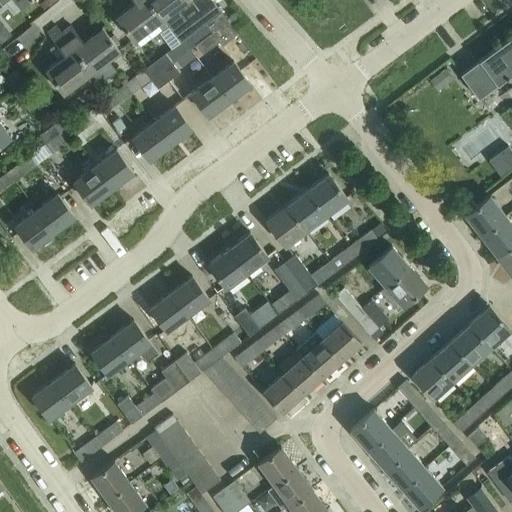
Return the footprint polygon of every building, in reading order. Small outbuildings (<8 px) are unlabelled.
[(168,27),(146,0),(133,0),(134,1),(116,15),(134,39),(156,22),(163,31),(168,27)] [(146,0),(168,27),(173,33),(179,41),(183,39),(194,31),(177,7),(185,0),(146,0)] [(327,0),(337,9),(345,0),(327,0)] [(79,22),(95,13),(89,3),(73,12),(79,22)] [(221,43),(231,37),(218,17),(209,24),(221,43)] [(190,48),(212,32),(205,23),(194,31),(183,39),(190,48)] [(3,24),(0,26),(0,42),(11,34),(3,24)] [(82,40),(70,24),(61,31),(90,71),(91,70),(97,79),(100,82),(116,70),(107,58),(119,49),(113,42),(101,26),(82,40)] [(59,58),(45,68),(57,84),(64,91),(85,75),(91,83),(97,79),(91,70),(90,71),(61,31),(56,25),(47,31),(55,42),(50,46),(59,58)] [(511,33),(459,72),(477,96),(506,75),(511,83),(511,33)] [(181,66),(196,55),(190,48),(183,39),(179,41),(154,60),(168,79),(179,71),(173,62),(176,60),(181,66)] [(149,93),(168,79),(154,60),(125,82),(132,92),(143,84),(149,93)] [(228,98),(250,82),(233,60),(211,76),(228,98)] [(445,68),(429,80),(436,90),(452,78),(445,68)] [(207,115),(228,98),(211,76),(190,92),(207,115)] [(102,114),(102,113),(132,92),(125,82),(95,104),(102,114)] [(24,83),(13,91),(18,98),(20,96),(26,104),(34,98),(24,83)] [(170,142),(191,127),(179,110),(174,103),(153,120),(170,142)] [(102,114),(95,104),(66,126),(73,136),(94,120),(100,129),(109,122),(102,113),(102,114)] [(148,158),(170,142),(153,120),(132,136),(148,158)] [(0,142),(9,136),(0,123),(0,142)] [(44,158),(52,152),(73,136),(66,126),(62,129),(63,130),(45,143),(37,149),(44,158)] [(511,164),(511,152),(506,145),(489,157),(500,172),(511,164)] [(111,187),(132,171),(120,154),(115,148),(94,164),(111,187)] [(14,181),(15,180),(44,158),(37,149),(7,172),(14,181)] [(90,202),(111,187),(94,164),(73,180),(78,186),(90,202)] [(0,191),(5,188),(14,181),(7,172),(0,176),(0,191)] [(326,213),(330,209),(346,197),(328,172),(307,188),(326,213)] [(305,228),(326,213),(307,188),(286,203),(305,228)] [(52,231),(74,215),(57,192),(35,208),(52,231)] [(480,234),(505,214),(489,193),(480,201),(464,213),(480,234)] [(284,244),(305,228),(286,203),(265,219),(284,244)] [(31,247),(52,231),(35,208),(14,224),(31,247)] [(496,254),(511,241),(511,223),(505,214),(480,234),(496,254)] [(377,236),(387,228),(381,222),(380,221),(372,226),(374,228),(371,230),(371,229),(349,244),(356,254),(378,238),(377,236)] [(251,276),(262,268),(257,262),(267,255),(249,231),(228,247),(246,270),(247,270),(251,276)] [(511,275),(511,274),(511,241),(496,254),(511,275)] [(336,269),(356,254),(349,244),(329,260),(336,269)] [(385,284),(408,264),(391,244),(367,265),(385,284)] [(225,285),(246,270),(228,247),(207,262),(219,278),(225,285)] [(310,274),(294,253),(283,261),(306,291),(336,269),(329,260),(310,274)] [(296,298),(306,291),(283,261),(274,268),(285,284),(296,298)] [(402,304),(425,284),(408,264),(385,284),(402,304)] [(357,266),(347,277),(362,293),(373,282),(357,266)] [(188,313),(209,297),(191,274),(170,290),(188,313)] [(233,283),(228,292),(244,302),(250,293),(233,283)] [(352,313),(361,305),(343,286),(335,294),(352,313)] [(166,329),(188,313),(170,290),(149,306),(166,329)] [(305,318),(325,302),(318,293),(298,308),(305,318)] [(249,335),(274,315),(264,301),(252,310),(255,315),(252,317),(245,307),(234,314),(249,335)] [(490,345),(494,341),(509,327),(488,304),(469,321),(490,345)] [(369,334),(378,326),(361,305),(352,313),(369,334)] [(284,333),(305,318),(298,308),(277,324),(284,333)] [(158,352),(144,334),(133,318),(111,334),(129,358),(140,350),(147,360),(158,352)] [(340,359),(360,341),(341,320),(321,337),(340,359)] [(471,362),(490,345),(469,321),(450,339),(471,362)] [(263,349),(284,333),(277,324),(256,340),(263,349)] [(221,355),(241,341),(233,331),(213,346),(220,356),(221,355)] [(316,331),(296,348),(302,354),(320,376),(340,359),(321,337),(316,331)] [(108,374),(129,358),(111,334),(90,350),(108,374)] [(451,379),(471,362),(450,339),(430,356),(451,379)] [(241,366),(263,349),(256,340),(234,356),(241,366)] [(202,369),(220,356),(213,346),(193,361),(186,351),(173,360),(188,380),(202,369)] [(301,393),(320,376),(302,354),(282,371),(301,393)] [(229,364),(221,355),(220,356),(202,369),(211,379),(229,364)] [(432,396),(451,379),(430,356),(411,373),(432,396)] [(160,400),(188,380),(173,360),(160,370),(165,376),(150,387),(153,392),(153,391),(160,400)] [(69,401),(90,385),(73,363),(52,378),(69,401)] [(211,379),(219,388),(237,372),(229,364),(211,379)] [(500,395),(511,384),(511,369),(492,386),(500,395)] [(281,410),(301,393),(282,371),(262,388),(281,410)] [(245,381),(237,372),(219,388),(227,397),(245,381)] [(48,417),(65,404),(69,401),(52,378),(31,394),(48,417)] [(414,405),(423,398),(405,378),(396,386),(414,405)] [(227,397),(235,405),(252,390),(245,381),(227,397)] [(112,405),(121,395),(108,385),(100,395),(112,405)] [(481,412),(500,395),(492,386),(473,403),(481,412)] [(260,399),(252,390),(235,405),(242,414),(260,399)] [(141,414),(160,400),(153,391),(153,392),(135,405),(127,395),(116,403),(131,422),(141,414)] [(189,393),(170,406),(216,472),(235,459),(189,393)] [(431,425),(440,417),(423,398),(414,405),(431,425)] [(242,414),(250,423),(268,407),(260,399),(242,414)] [(503,402),(494,411),(496,413),(497,415),(502,420),(511,411),(510,409),(504,403),(503,402)] [(462,429),(481,412),(473,403),(454,421),(462,429)] [(276,416),(268,407),(250,423),(258,432),(276,416)] [(366,448),(390,427),(373,407),(349,428),(366,448)] [(156,433),(176,418),(172,412),(153,426),(155,429),(154,429),(156,433)] [(448,444),(457,436),(440,417),(431,425),(448,444)] [(164,443),(184,428),(176,418),(156,433),(164,443)] [(102,444),(123,428),(116,419),(95,435),(102,444)] [(475,445),(486,435),(477,425),(467,435),(475,445)] [(384,467),(407,446),(390,427),(366,448),(384,467)] [(171,453),(191,438),(184,428),(164,443),(170,451),(171,453)] [(170,451),(164,443),(156,433),(154,429),(145,435),(152,444),(143,451),(150,461),(159,454),(161,457),(170,451)] [(80,460),(102,444),(95,435),(73,451),(80,460)] [(466,464),(475,456),(457,436),(448,444),(466,464)] [(178,463),(198,448),(191,438),(171,453),(178,463)] [(272,483),(296,466),(280,445),(257,461),(272,483)] [(401,486),(424,465),(407,446),(384,467),(401,486)] [(185,473),(205,458),(198,448),(178,463),(185,473)] [(178,463),(171,453),(170,451),(161,457),(176,479),(185,473),(178,463)] [(511,463),(507,456),(486,471),(495,482),(508,500),(511,496),(511,463)] [(106,497),(129,480),(113,458),(90,475),(106,497)] [(192,483),(212,468),(205,458),(185,473),(192,483)] [(418,506),(433,492),(442,485),(424,465),(401,486),(418,506)] [(288,504),(311,487),(296,466),(272,483),(288,504)] [(199,493),(200,492),(219,479),(212,468),(192,483),(194,486),(199,493)] [(237,509),(250,500),(235,478),(212,495),(224,511),(232,511),(237,509)] [(116,511),(130,511),(138,507),(145,502),(129,480),(106,497),(116,511)] [(199,493),(194,486),(186,492),(200,511),(203,511),(211,507),(200,492),(199,493)] [(293,511),(321,511),(327,509),(311,487),(288,504),(293,511)] [(490,511),(495,508),(483,492),(480,488),(466,498),(471,505),(461,511),(449,511),(448,511),(447,511),(490,511)]
